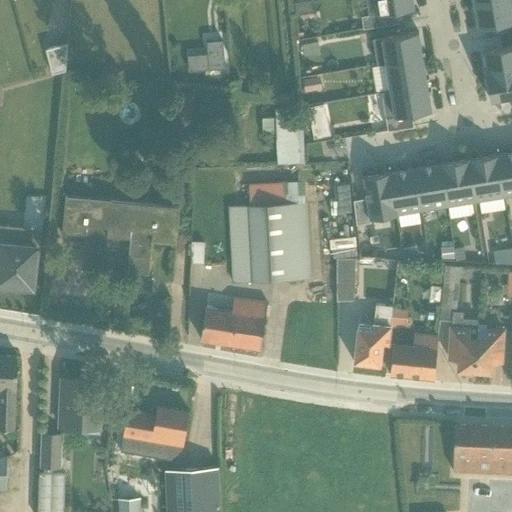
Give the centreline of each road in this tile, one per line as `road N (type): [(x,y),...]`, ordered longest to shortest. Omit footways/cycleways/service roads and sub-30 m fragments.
road 1 (tertiary): [(511,407),(346,393),(0,330)]
road 2 (track): [(29,334),(30,511)]
road 3 (residential): [(444,0),(466,134)]
